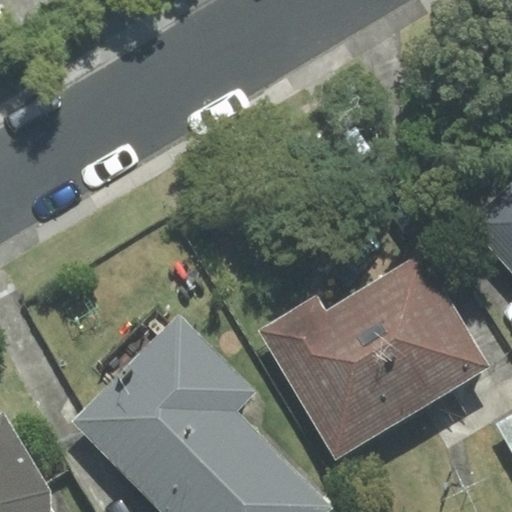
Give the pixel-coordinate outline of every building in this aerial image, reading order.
[(480,257),(511,289),(511,186),(491,202),(491,206),(480,257)] [(369,282),(363,272),(254,332),(327,464),(487,375),(420,254),(369,282)] [(94,511),(326,511),(235,425),(256,403),(172,324),(69,432),(79,441),(64,462),(94,511)] [(511,414),(493,426),(511,456),(511,414)] [(0,511),(54,511),(0,423),(0,511)]
